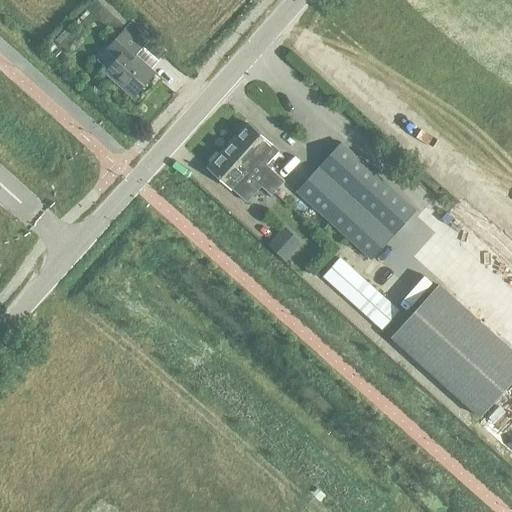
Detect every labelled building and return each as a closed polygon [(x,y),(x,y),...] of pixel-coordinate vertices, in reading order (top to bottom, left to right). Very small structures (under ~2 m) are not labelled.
[(116,35),(129,20),(106,0),(94,0),(87,9),(116,35)] [(66,50),(95,19),(87,11),(79,19),(77,18),(56,40),(66,50)] [(116,58),(105,69),(135,95),(153,75),(133,56),(143,45),(124,28),(105,48),(116,58)] [(57,48),(53,43),(47,49),(51,53),(57,48)] [(58,60),(64,54),(58,49),(53,55),(58,60)] [(233,137),(227,145),(277,190),(285,181),(267,165),(278,152),(248,125),(235,139),(233,137)] [(372,259),(383,247),(416,210),(341,143),(297,191),(372,259)] [(227,145),(207,166),(231,188),(247,201),(252,196),(267,209),(276,200),(271,196),(272,195),(277,190),(227,145)] [(302,241),(286,228),(271,246),(286,259),(302,241)] [(382,330),(399,311),(340,258),(323,277),(382,330)] [(482,416),(511,382),(511,349),(439,284),(392,336),(482,416)]
